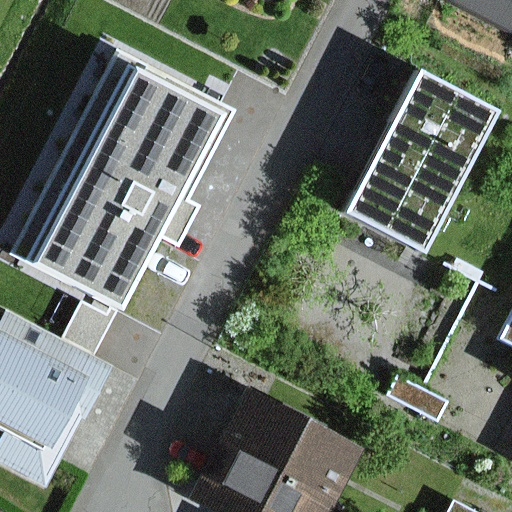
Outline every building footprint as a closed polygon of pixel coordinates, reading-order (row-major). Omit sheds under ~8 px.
[(511,0),(441,0),(442,1),(511,33),(511,0)] [(243,108),(126,47),(18,252),(135,313),(243,108)] [(427,254),(500,112),(423,72),(350,214),(427,254)] [(109,367),(8,314),(0,329),(0,428),(5,431),(0,440),(0,465),(45,489),(58,464),(109,367)] [(511,316),(500,340),(511,346),(511,316)] [(449,403),(398,377),(387,397),(438,423),(449,403)] [(189,499),(213,511),(332,511),(365,450),(249,388),(189,499)] [(474,511),(453,502),(447,511),(474,511)]
